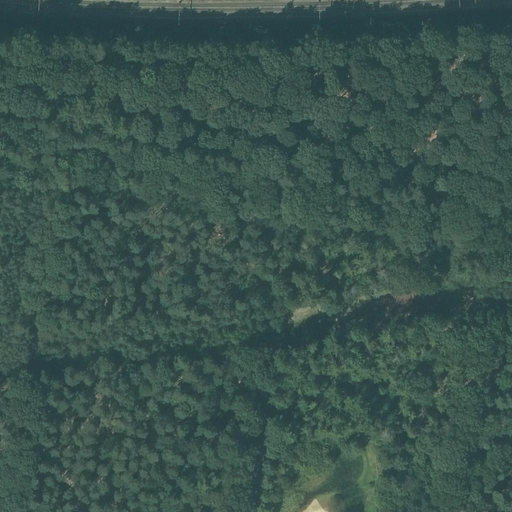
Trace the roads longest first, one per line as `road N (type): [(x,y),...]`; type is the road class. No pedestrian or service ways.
road 1 (track): [(0,151),(511,241)]
road 2 (track): [(511,55),(262,71),(0,64)]
road 3 (track): [(0,51),(255,58),(511,43)]
road 4 (track): [(69,163),(8,511)]
road 5 (track): [(505,240),(467,511)]
road 6 (track): [(22,428),(264,434)]
road 7 (track): [(250,511),(284,318)]
